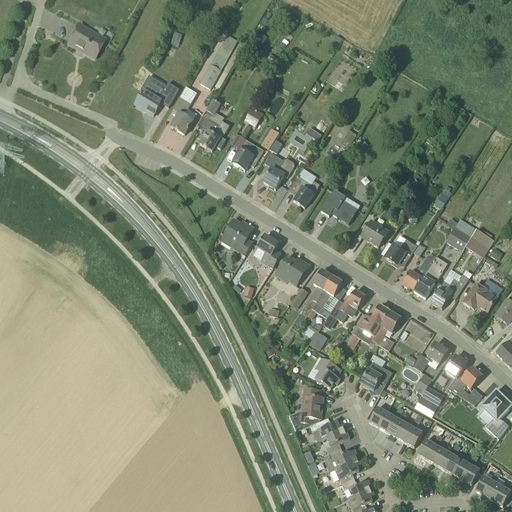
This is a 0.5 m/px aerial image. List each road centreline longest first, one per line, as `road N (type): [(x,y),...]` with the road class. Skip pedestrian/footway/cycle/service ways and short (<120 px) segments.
road 1 (residential): [(511,385),(456,337),(162,157),(114,141),(84,171)]
road 2 (primary): [(294,511),(187,283),(149,230),(84,171)]
road 3 (residential): [(468,511),(455,500),(385,498),(348,407)]
